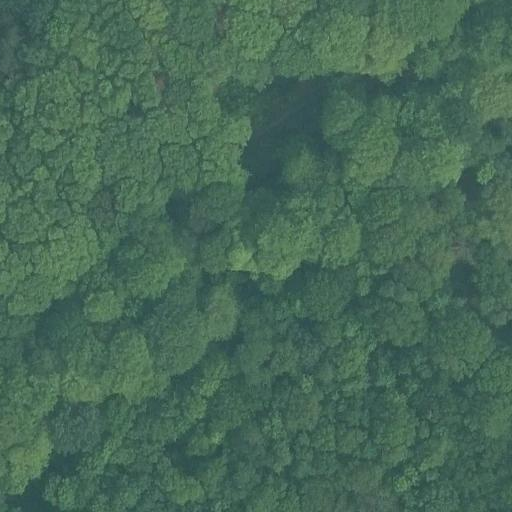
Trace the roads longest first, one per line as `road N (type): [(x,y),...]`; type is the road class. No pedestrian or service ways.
road 1 (track): [(488,0),(0,304)]
road 2 (track): [(214,172),(300,247),(511,392)]
